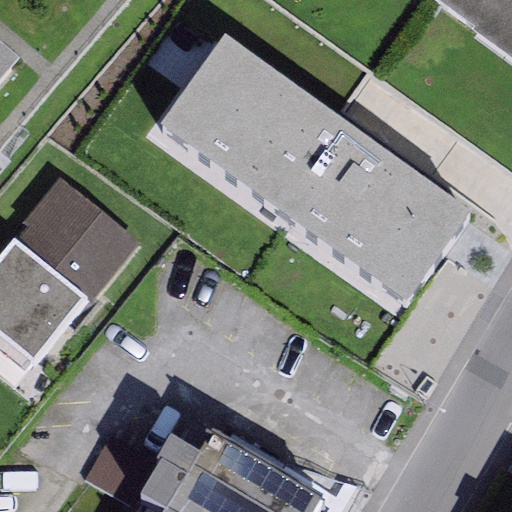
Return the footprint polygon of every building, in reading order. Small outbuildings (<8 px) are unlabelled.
[(511,0),(414,0),(511,69),(511,0)] [(476,225),(221,43),(151,140),(407,322),(476,225)] [(0,94),(18,74),(0,59),(0,94)] [(139,250),(57,185),(9,245),(12,248),(0,263),(0,342),(35,370),(68,329),(73,333),(139,250)] [(198,469),(168,453),(135,511),(137,511),(318,511),(319,511),(208,450),(198,469)]
